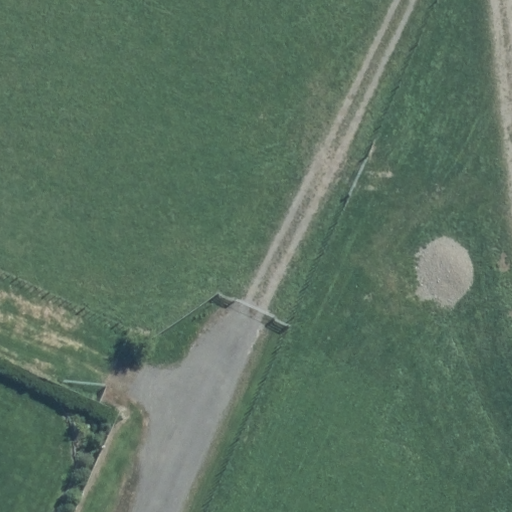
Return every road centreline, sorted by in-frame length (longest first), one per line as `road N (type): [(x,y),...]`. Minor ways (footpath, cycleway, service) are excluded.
road 1 (track): [(249,312),(401,0)]
road 2 (unclassified): [(158,511),(249,312)]
